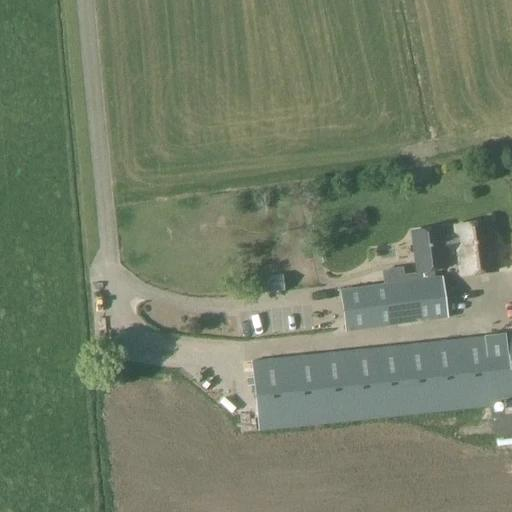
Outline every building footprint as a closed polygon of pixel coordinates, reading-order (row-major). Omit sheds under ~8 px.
[(455,227),(456,235),(442,237),(444,251),(457,249),(461,276),(496,271),(489,222),(455,227)] [(441,229),(411,233),(417,273),(420,272),(433,271),(447,269),(444,251),(442,237),(441,229)] [(374,280),(399,279),(398,263),(373,264),(374,280)] [(282,275),(262,277),(264,294),(284,291),(282,275)] [(404,282),(394,284),(400,326),(448,320),(442,277),(434,278),(421,280),(404,282)] [(306,291),(328,295),(330,283),(308,279),(306,291)] [(383,285),(340,291),(345,334),(400,326),(394,284),(383,285)] [(511,333),(485,337),(487,357),(491,392),(492,401),(511,398),(511,333)] [(491,392),(487,357),(485,337),(251,361),(258,433),(493,408),(491,392)]
